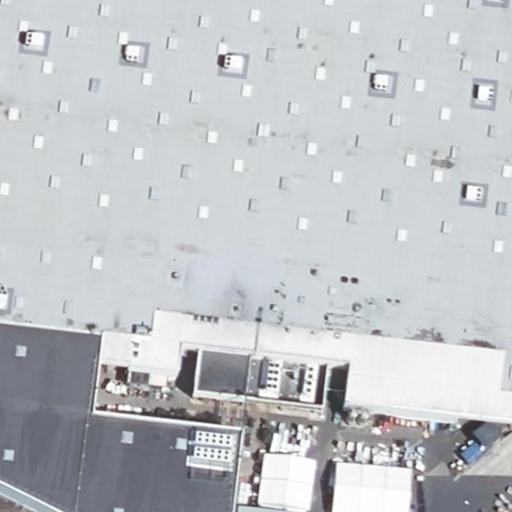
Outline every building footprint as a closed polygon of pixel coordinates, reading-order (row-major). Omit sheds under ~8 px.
[(511,0),(0,0),(0,333),(92,344),(124,348),(121,375),(171,381),(173,354),(178,312),(200,315),(198,327),(248,334),(244,363),(294,368),(298,339),(496,364),(491,401),(511,403),(511,0)] [(178,312),(173,354),(191,356),(188,383),(268,393),(266,409),(316,415),(321,372),(339,375),(338,387),(491,401),(496,364),(298,339),(294,368),(244,363),(248,334),(198,327),(200,315),(178,312)] [(92,344),(0,333),(0,494),(37,511),(223,511),(230,452),(251,454),(255,420),(85,401),(89,371),(92,344)] [(92,344),(89,371),(121,375),(124,348),(92,344)] [(306,511),(319,435),(267,426),(254,503),(306,511)] [(230,452),(223,511),(244,511),(251,454),(230,452)] [(408,511),(411,466),(335,462),(332,511),(408,511)]
